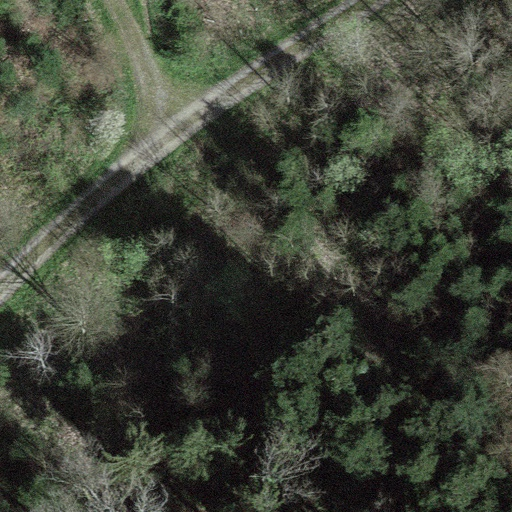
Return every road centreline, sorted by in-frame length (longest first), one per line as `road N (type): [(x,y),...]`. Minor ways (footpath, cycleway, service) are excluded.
road 1 (track): [(0,285),(165,130),(364,0)]
road 2 (track): [(90,0),(165,130)]
